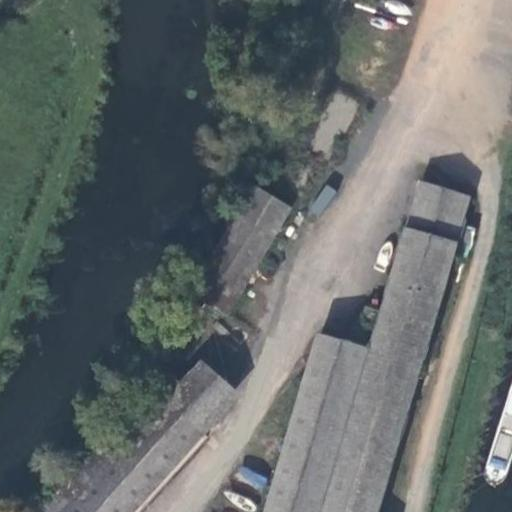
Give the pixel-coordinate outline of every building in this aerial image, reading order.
[(347,132),(355,101),(332,94),(323,125),(347,132)] [(420,182),(406,229),(459,245),(473,198),(420,182)] [(253,189),(243,207),(280,228),(290,211),(253,189)] [(280,228),(243,207),(192,293),(205,302),(222,312),(228,315),(280,228)] [(379,511),(459,245),(406,229),(369,351),(320,336),(267,511),(379,511)] [(222,312),(205,302),(158,359),(161,361),(172,371),(222,312)] [(182,380),(172,371),(161,361),(142,382),(152,391),(156,388),(166,398),(182,380)] [(200,362),(182,380),(166,398),(207,434),(240,399),(200,362)] [(156,388),(152,391),(82,468),(95,480),(65,511),(61,511),(50,501),(49,500),(38,511),(138,511),(209,436),(207,434),(166,398),(156,388)] [(65,511),(95,480),(82,468),(50,501),(61,511),(65,511)]
